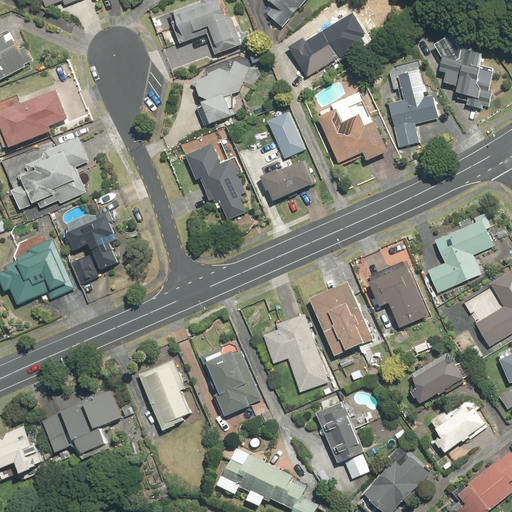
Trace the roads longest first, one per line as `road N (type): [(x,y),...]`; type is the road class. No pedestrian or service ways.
road 1 (tertiary): [(501,148),(412,199),(192,292)]
road 2 (residential): [(117,55),(125,120),(192,292)]
road 3 (tertiary): [(192,292),(0,376)]
road 4 (unknown): [(423,511),(451,477),(511,433)]
